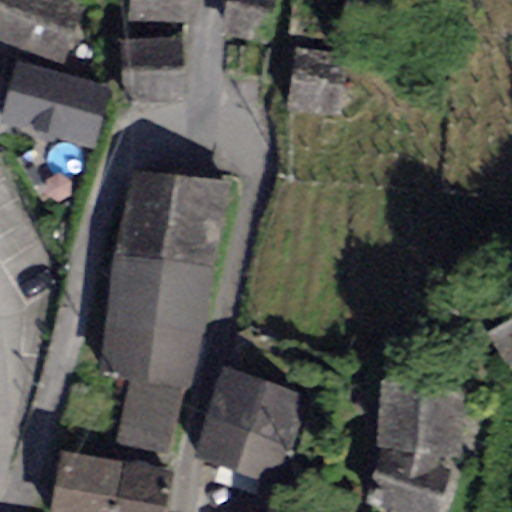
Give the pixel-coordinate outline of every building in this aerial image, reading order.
[(83,14),(40,0),(0,0),(0,46),(64,69),(83,14)] [(187,0),(127,0),(127,27),(186,29),(187,0)] [(275,0),(226,0),(221,45),(270,51),(275,0)] [(175,45),(125,50),(131,111),(180,106),(175,45)] [(343,60),(292,56),(288,115),(339,119),(343,60)] [(108,103),(11,73),(0,109),(0,125),(92,154),(108,103)] [(220,192),(130,180),(103,379),(193,391),(220,192)] [(301,400),(225,375),(196,463),(272,488),(301,400)] [(458,401),(381,387),(381,455),(360,511),(441,511),(458,469),(458,401)] [(164,511),(169,477),(60,463),(53,511),(164,511)]
